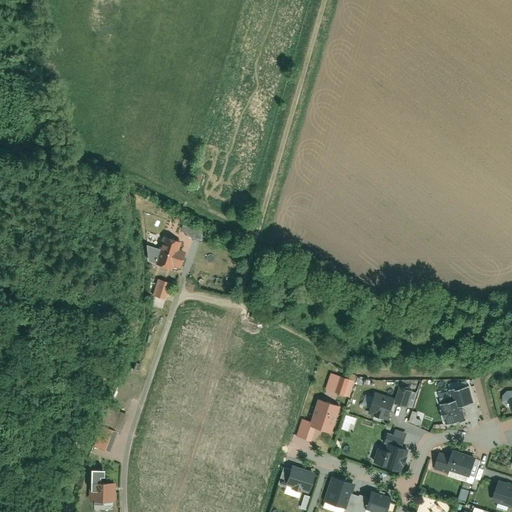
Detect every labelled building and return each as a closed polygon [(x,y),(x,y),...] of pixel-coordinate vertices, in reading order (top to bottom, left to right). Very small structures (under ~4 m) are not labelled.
[(196,170),(191,186),(201,188),(206,173),(196,170)] [(183,232),(205,239),(207,230),(186,223),(183,232)] [(180,237),(163,231),(151,264),(170,271),(172,265),(177,267),(183,250),(176,247),(180,237)] [(171,281),(158,278),(153,298),(166,302),(171,281)] [(353,375),(328,368),(323,387),(348,394),(353,375)] [(451,394),(436,399),(443,420),(463,414),(459,401),(471,397),(465,378),(447,383),(451,394)] [(411,384),(398,381),(395,393),(394,397),(407,400),(411,384)] [(395,393),(372,387),(365,410),(388,418),(394,397),(395,393)] [(339,400),(314,393),(308,416),(299,416),(294,433),(310,438),(314,425),(330,430),(339,400)] [(339,427),(352,431),(356,418),(343,414),(339,427)] [(386,447),(375,443),(370,460),(401,469),(409,443),(389,437),(386,447)] [(445,451),(435,447),(429,464),(467,478),(476,452),(448,442),(445,451)] [(313,467),(289,460),(282,482),(306,490),(313,467)] [(90,484),(102,484),(102,478),(105,478),(105,470),(89,471),(90,484)] [(354,478),(330,471),(322,498),(346,505),(354,478)] [(511,480),(498,476),(491,498),(511,503),(511,480)] [(90,484),(90,500),(114,499),(114,484),(102,484),(90,484)] [(390,492),(368,486),(362,505),(384,511),(390,492)]
